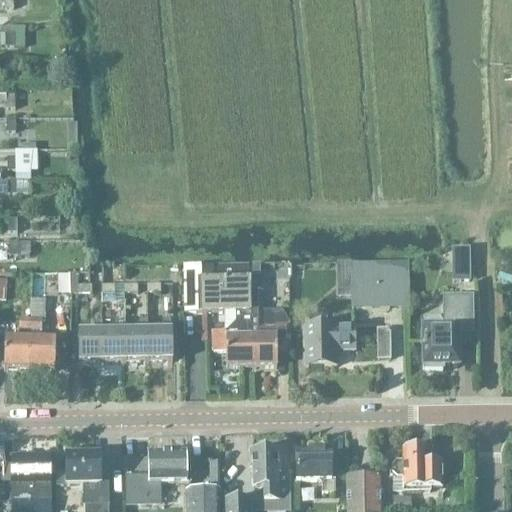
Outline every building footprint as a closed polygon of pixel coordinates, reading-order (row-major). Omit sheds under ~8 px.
[(3,0),(4,12),(12,12),(12,0),(3,0)] [(24,29),(0,30),(1,50),(25,50),(24,29)] [(4,73),(13,73),(13,56),(4,56),(4,73)] [(5,91),(5,92),(0,91),(0,103),(5,104),(5,111),(28,111),(27,93),(15,93),(15,91),(5,91)] [(5,135),(23,135),(23,122),(5,121),(5,135)] [(12,161),(4,161),(4,174),(12,174),(13,183),(15,183),(15,185),(28,185),(28,176),(35,175),(34,154),(12,153),(12,161)] [(15,185),(15,183),(13,183),(6,183),(6,196),(15,196),(15,185)] [(15,215),(16,221),(16,235),(28,235),(28,215),(15,215)] [(16,235),(16,221),(6,221),(7,235),(16,235)] [(17,258),(28,257),(28,245),(16,245),(7,245),(7,259),(17,258)] [(467,252),(457,252),(458,287),(469,287),(467,252)] [(351,311),(408,310),(406,266),(350,267),(351,311)] [(249,314),(249,294),(249,282),(248,282),(248,268),(183,269),(184,315),(248,314),(249,314)] [(146,295),(160,295),(159,286),(146,287),(146,295)] [(77,297),(91,296),(90,287),(76,288),(77,297)] [(100,296),(114,296),(113,287),(100,288),(100,296)] [(123,295),(137,295),(137,287),(123,287),(123,295)] [(261,293),(249,294),(249,314),(248,314),(248,320),(250,320),(251,370),(276,370),(276,355),(289,355),(289,325),(274,326),(274,328),(262,327),(261,293)] [(422,328),(424,367),(425,367),(425,371),(442,371),(442,367),(468,366),(466,300),(443,301),(444,321),(446,321),(446,327),(422,328)] [(250,320),(248,320),(239,320),(239,340),(225,340),(226,371),(251,370),(250,320)] [(3,372),(29,372),(30,322),(19,322),(18,342),(4,341),(3,372)] [(30,322),(29,372),(54,373),(55,343),(40,342),(41,322),(30,322)] [(161,335),(148,335),(149,364),(171,363),(171,334),(169,334),(169,322),(161,322),(161,335)] [(104,366),(103,336),(101,336),(101,323),(93,324),(93,337),(80,337),(81,366),(104,366)] [(126,365),(125,336),(124,336),(124,323),(116,323),(116,336),(103,336),(104,366),(126,365)] [(149,364),(148,335),(146,335),(146,323),(138,323),(138,335),(125,336),(126,365),(149,364)] [(336,354),(354,353),(353,330),(335,330),(335,329),(303,329),(304,369),(336,369),(336,354)] [(377,362),(390,362),(389,332),(376,332),(377,362)] [(209,361),(224,361),(223,339),(209,339),(209,361)] [(391,469),(392,493),(403,493),(403,495),(429,494),(429,490),(442,490),(441,465),(427,465),(427,450),(402,451),(403,464),(396,464),(391,469)] [(298,508),(298,483),(321,483),(321,496),(334,495),(334,483),(330,483),(330,452),(295,452),(296,484),(289,484),(289,508),(298,508)] [(286,474),(280,474),(279,453),(249,453),(249,472),(254,472),(255,490),(263,490),(263,511),(274,511),(288,510),(286,474)] [(148,486),(190,485),(190,470),(189,470),(186,469),(186,454),(147,455),(148,486)] [(11,487),(12,487),(12,511),(49,511),(49,485),(50,485),(49,458),(28,458),(26,457),(18,457),(17,459),(11,459),(11,487)] [(82,508),(111,508),(110,487),(99,487),(98,458),(65,459),(66,488),(82,488),(82,508)] [(379,511),(380,511),(379,479),(346,479),(346,511),(379,511)] [(185,511),(219,511),(219,493),(185,493),(185,511)] [(134,511),(167,511),(167,496),(141,496),(134,497),(134,511)] [(223,511),(249,511),(250,503),(223,503),(223,511)]
